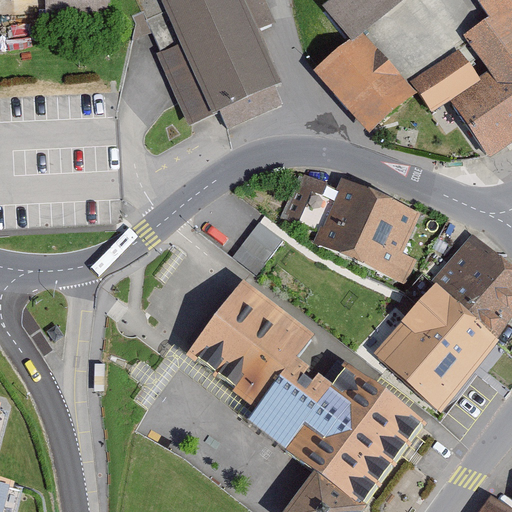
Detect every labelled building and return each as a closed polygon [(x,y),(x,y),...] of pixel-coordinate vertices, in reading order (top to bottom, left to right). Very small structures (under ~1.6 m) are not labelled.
[(113,15),(111,0),(10,0),(12,21),(113,15)] [(158,0),(179,49),(159,57),(191,129),(277,92),(254,38),(276,28),(263,0),(158,0)] [(406,0),(332,0),(320,10),(349,44),(312,76),(366,138),(414,97),(362,38),(406,0)] [(490,162),(511,146),(511,0),(486,0),(475,7),(485,23),(462,38),(487,77),(479,82),(459,52),(411,83),(433,117),(450,106),(490,162)] [(336,188),(305,176),(287,221),(317,233),(336,188)] [(390,284),(420,216),(342,182),(312,249),(390,284)] [(257,221),(235,257),(261,273),(283,237),(257,221)] [(431,288),(494,345),(511,319),(511,270),(474,237),(431,288)] [(380,369),(438,420),(497,347),(494,345),(431,288),(416,273),(381,312),(409,337),(380,369)] [(241,284),(181,357),(250,413),(293,361),(309,340),(241,284)] [(329,391),(293,361),(250,413),(241,426),(282,458),(329,391)] [(355,511),(363,511),(425,431),(343,367),(329,391),(282,458),(310,477),(355,511)] [(0,511),(2,511),(11,478),(0,475),(0,511)] [(282,511),(355,511),(310,477),(282,511)] [(509,511),(492,500),(483,511),(509,511)]
